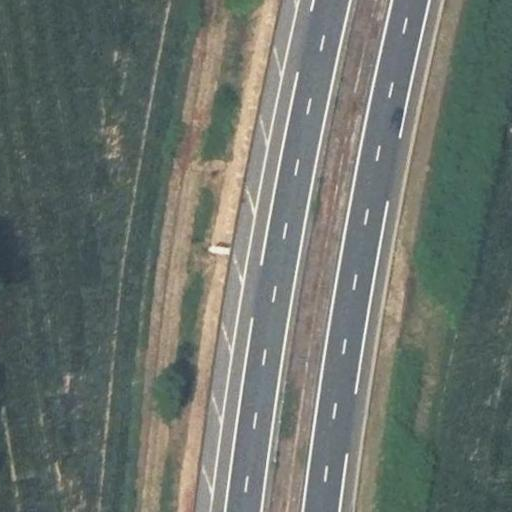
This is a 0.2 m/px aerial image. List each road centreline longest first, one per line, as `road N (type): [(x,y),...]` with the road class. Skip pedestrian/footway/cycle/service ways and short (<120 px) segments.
road 1 (motorway): [(331,0),(264,343),(242,511)]
road 2 (motorway): [(322,511),(412,0)]
